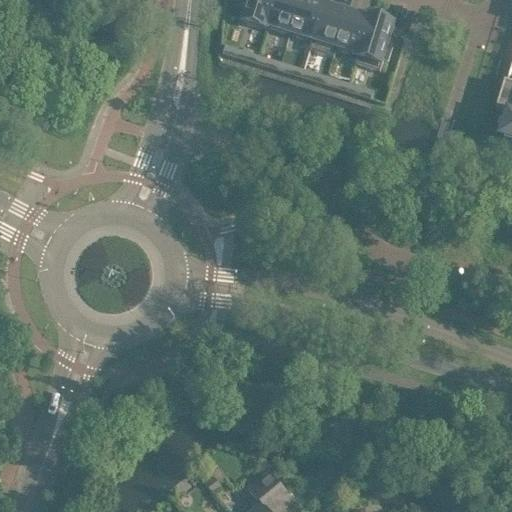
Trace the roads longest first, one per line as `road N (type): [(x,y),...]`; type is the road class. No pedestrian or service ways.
road 1 (residential): [(165,126),(263,162),(374,249),(511,277)]
road 2 (tertiary): [(161,305),(235,301),(511,386)]
road 3 (tertiary): [(511,357),(341,295),(167,259)]
road 4 (tertiary): [(21,511),(92,330)]
road 5 (tertiary): [(165,126),(188,0)]
